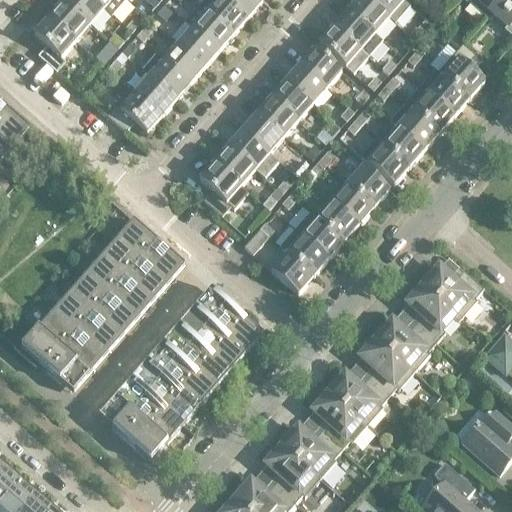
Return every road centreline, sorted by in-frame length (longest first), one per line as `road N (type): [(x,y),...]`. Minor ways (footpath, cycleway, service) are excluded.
road 1 (residential): [(143,196),(317,0)]
road 2 (residential): [(316,346),(143,196)]
road 3 (residential): [(143,196),(0,73)]
road 4 (residential): [(432,213),(316,346)]
road 5 (residential): [(316,346),(207,470)]
road 6 (residential): [(105,511),(0,419)]
road 7 (residential): [(511,123),(432,213)]
